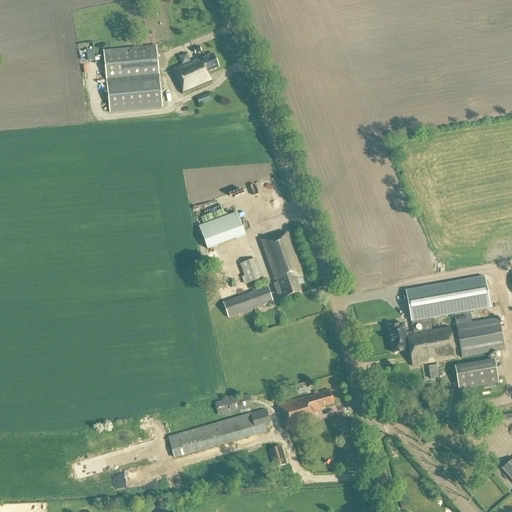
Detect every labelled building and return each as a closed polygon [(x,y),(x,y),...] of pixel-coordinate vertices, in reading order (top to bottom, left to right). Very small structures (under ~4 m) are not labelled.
[(110,113),(162,108),(156,45),(104,50),(110,113)] [(213,54),(191,63),(191,62),(172,70),(183,96),(212,84),(208,74),(219,69),(213,54)] [(196,99),(199,107),(211,102),(208,94),(196,99)] [(207,250),(245,236),(237,213),(199,227),(207,250)] [(296,281),(305,277),(290,234),(280,236),(280,234),(259,241),(273,279),(274,278),(276,284),(273,285),(279,300),(300,293),(296,281)] [(244,285),(263,279),(256,260),(241,265),(245,277),(242,278),(244,285)] [(432,331),(430,320),(454,316),(456,334),(452,335),(454,349),(460,348),(462,357),(502,351),(497,319),(472,323),(470,313),(490,309),(485,278),(405,292),(413,334),(407,335),(405,329),(390,332),(395,358),(410,355),(412,368),(456,360),(450,327),(432,331)] [(228,319),(273,303),(267,287),(223,303),(228,319)] [(497,385),(493,361),(454,368),(458,392),(497,385)] [(319,408),(333,404),(329,390),(314,395),(314,397),(309,398),(308,397),(278,406),(285,431),(316,421),(314,413),(320,411),(319,408)] [(218,416),(252,408),(249,395),(215,403),(218,416)] [(266,434),(264,426),(269,424),(265,409),(168,437),(172,451),(174,459),(266,434)] [(270,457),(282,454),(281,448),(268,451),(270,457)] [(511,460),(502,469),(511,480),(511,460)]
